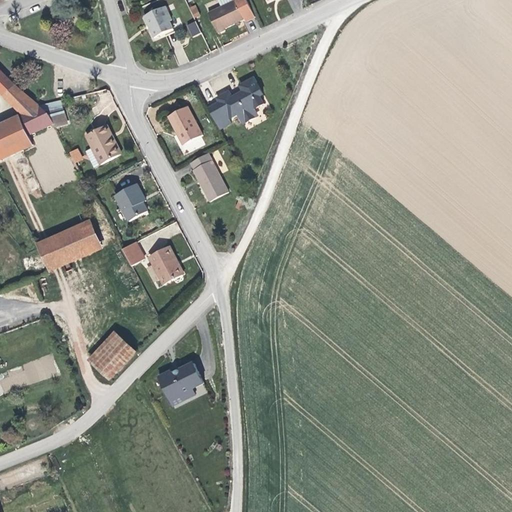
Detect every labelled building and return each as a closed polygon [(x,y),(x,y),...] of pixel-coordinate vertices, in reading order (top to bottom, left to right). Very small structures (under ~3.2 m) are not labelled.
[(256,18),(247,0),(216,0),(219,8),(208,14),(218,35),(226,31),(226,29),(246,20),(247,22),(256,18)] [(192,19),(200,17),(197,4),(190,6),(192,19)] [(145,16),(155,38),(175,30),(171,22),(173,21),(166,7),(145,16)] [(203,32),(197,21),(189,25),(194,36),(203,32)] [(13,82),(0,69),(0,92),(22,115),(0,125),(0,160),(33,145),(29,135),(54,123),(50,115),(44,110),(38,105),(13,82)] [(262,101),(257,93),(261,90),(252,75),(248,76),(237,83),(242,92),(231,98),(226,89),(214,95),(216,99),(205,105),(217,126),(228,120),(226,117),(235,112),(238,118),(243,119),(253,114),(255,109),(253,105),(262,101)] [(168,116),(175,129),(183,145),(202,135),(195,120),(188,106),(168,116)] [(63,114),(50,115),(54,123),(56,128),(67,123),(63,114)] [(95,168),(119,156),(109,136),(111,134),(107,126),(87,136),(93,149),(91,150),(90,148),(87,149),(85,153),(87,156),(89,155),(95,168)] [(109,136),(119,156),(122,154),(111,134),(109,136)] [(68,152),(74,163),(83,159),(77,147),(68,152)] [(209,153),(191,162),(195,169),(194,170),(210,201),(228,192),(212,160),(209,153)] [(147,212),(143,203),(142,203),(137,195),(142,193),(137,184),(115,196),(130,222),(147,212)] [(142,203),(143,203),(146,201),(142,193),(137,195),(142,203)] [(91,220),(38,243),(51,272),(104,249),(91,220)] [(143,259),(135,243),(122,250),(131,266),(143,259)] [(170,247),(150,257),(164,285),(183,275),(178,266),(177,266),(172,257),(174,256),(170,247)] [(136,352),(121,338),(115,333),(90,361),(96,366),(111,380),(136,352)] [(0,392),(59,377),(54,357),(0,371),(0,392)] [(203,386),(194,365),(172,375),(171,372),(159,378),(170,401),(181,396),(184,402),(195,396),(192,390),(203,386)]
